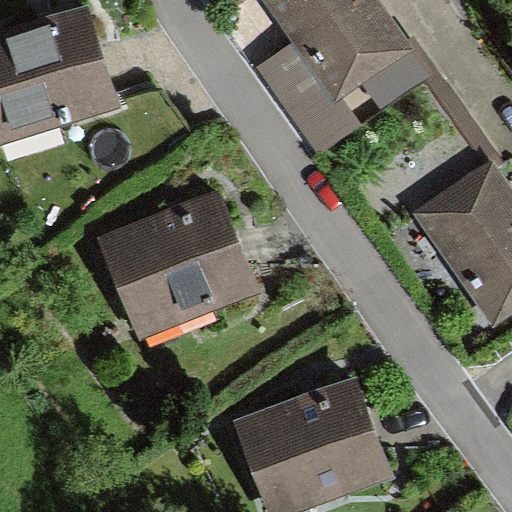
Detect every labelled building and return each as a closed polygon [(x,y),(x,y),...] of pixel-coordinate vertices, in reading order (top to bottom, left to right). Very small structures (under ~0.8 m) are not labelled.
[(89,0),(73,0),(0,24),(0,132),(120,93),(89,0)] [(416,34),(391,0),(268,0),(295,37),(334,95),(343,88),(360,76),(379,102),(428,67),(408,39),(416,34)] [(334,95),(295,37),(258,62),(316,148),(362,116),(343,88),(334,95)] [(511,314),(511,185),(497,164),(417,221),(494,328),(511,314)] [(173,201),(101,229),(142,331),(265,282),(225,180),(173,201)] [(357,363),(235,408),(274,511),(278,511),(396,467),(357,363)]
